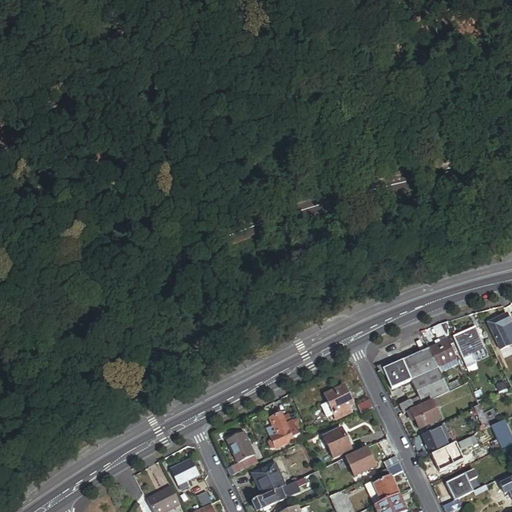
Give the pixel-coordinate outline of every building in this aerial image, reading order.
[(511,324),(510,321),(507,315),(488,324),(496,341),(506,336),(502,328),(505,327),(511,324)] [(456,338),(455,335),(448,322),(441,325),(440,325),(446,338),(448,342),(450,347),(457,343),(455,338),(456,338)] [(511,332),(511,324),(505,327),(502,328),(506,336),(511,332)] [(446,338),(440,325),(432,328),(439,341),(446,338)] [(456,338),(455,338),(457,343),(465,360),(487,350),(476,328),(456,338)] [(511,345),(511,332),(506,336),(496,341),(501,350),(511,345)] [(439,369),(457,360),(450,347),(448,342),(430,350),(439,369)] [(420,377),(439,369),(430,350),(411,359),(420,377)] [(413,381),(420,377),(411,359),(385,372),(394,390),(413,381)] [(436,399),(451,392),(450,392),(448,386),(439,369),(420,377),(432,401),(436,399)] [(432,402),(432,401),(420,377),(413,381),(421,397),(425,405),(432,402)] [(458,381),(448,386),(450,392),(460,387),(458,381)] [(334,415),(349,408),(353,406),(344,387),(325,397),(329,403),(334,415)] [(421,397),(411,402),(415,410),(425,405),(421,397)] [(432,401),(432,402),(435,409),(440,406),(436,399),(432,401)] [(369,401),(358,407),(362,415),(373,410),(369,401)] [(411,412),(415,410),(411,402),(400,407),(404,415),(408,413),(411,412)] [(415,410),(411,412),(415,421),(420,430),(441,420),(435,409),(432,402),(425,405),(415,410)] [(334,415),(329,403),(322,407),(327,418),(334,415)] [(480,406),(475,408),(484,427),(486,431),(491,428),(490,427),(482,410),(480,406)] [(352,413),(349,408),(334,415),(337,421),(352,413)] [(500,421),(494,409),(485,413),(491,425),(500,421)] [(278,436),(288,431),(285,425),(283,419),(272,424),(278,436)] [(296,428),(293,421),(285,425),(288,431),(296,428)] [(511,445),(511,438),(504,422),(492,428),(502,450),(511,445)] [(291,439),(299,435),(296,428),(288,431),(291,439)] [(444,428),(435,432),(444,451),(446,450),(453,447),(444,428)] [(352,452),(347,442),(342,430),(323,439),(334,460),(352,452)] [(291,439),(288,431),(278,436),(271,439),(275,449),(292,441),(291,439)] [(432,457),(444,451),(435,432),(423,438),(432,457)] [(233,468),(236,475),(260,463),(259,461),(246,433),(228,442),(239,465),(233,468)] [(474,438),(468,440),(471,446),(477,444),(474,438)] [(468,440),(459,445),(462,451),(471,446),(468,440)] [(376,469),(367,450),(347,459),(355,478),(376,469)] [(454,466),(446,450),(444,451),(432,457),(439,473),(454,466)] [(384,464),(387,471),(400,465),(397,458),(384,464)] [(191,460),(170,471),(178,485),(185,482),(198,476),(191,460)] [(273,493),(287,487),(276,463),(253,475),(257,486),(263,483),(269,495),(273,493)] [(391,479),(404,473),(400,465),(387,471),(391,479)] [(387,471),(369,479),(373,487),(391,479),(387,471)] [(457,500),(473,492),(469,483),(477,479),(473,471),(446,485),(454,502),(457,500)] [(511,473),(498,480),(501,486),(511,480),(511,473)] [(382,504),(399,496),(391,479),(373,487),(382,504)] [(509,494),(511,492),(511,480),(501,486),(505,496),(509,494)] [(257,486),(263,498),(269,495),(263,483),(257,486)] [(289,492),(287,487),(273,493),(275,499),(278,498),(289,492)] [(487,487),(474,493),(475,496),(488,490),(487,487)] [(171,488),(146,500),(151,511),(170,511),(180,507),(171,488)] [(205,493),(198,496),(203,507),(216,501),(214,496),(208,499),(205,493)] [(269,495),(263,498),(252,503),(256,511),(259,511),(278,503),(277,501),(275,499),(273,493),(269,495)] [(348,511),(340,493),(329,498),(336,511),(348,511)] [(406,511),(399,496),(382,504),(375,508),(376,511),(406,511)] [(454,502),(442,508),(444,511),(451,511),(461,508),(457,500),(454,502)]
